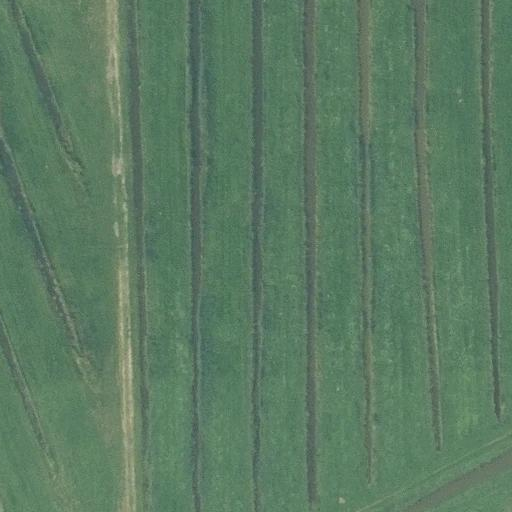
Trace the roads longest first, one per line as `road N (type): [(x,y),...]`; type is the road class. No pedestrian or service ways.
road 1 (track): [(103,0),(131,511)]
road 2 (track): [(365,511),(511,441)]
